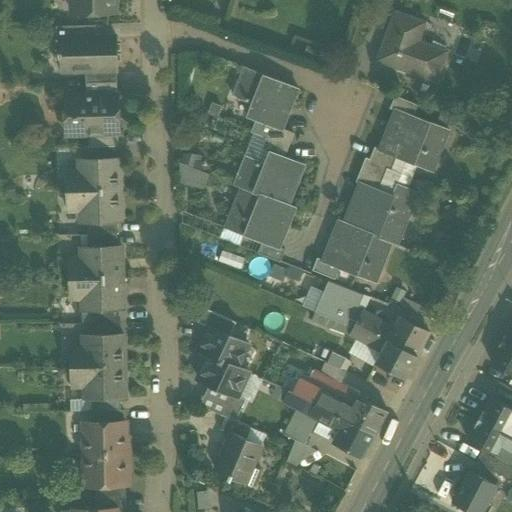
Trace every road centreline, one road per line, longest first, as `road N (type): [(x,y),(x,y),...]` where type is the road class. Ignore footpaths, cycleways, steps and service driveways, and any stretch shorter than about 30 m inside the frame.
road 1 (residential): [(161,511),(168,474),(159,35)]
road 2 (primary): [(511,237),(363,511)]
road 3 (residential): [(159,35),(178,34),(315,82),(337,110)]
